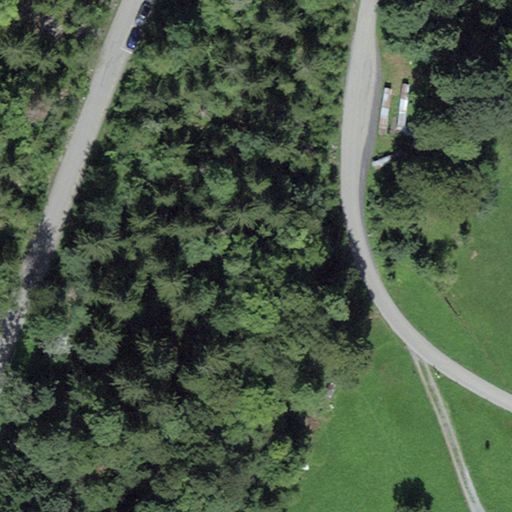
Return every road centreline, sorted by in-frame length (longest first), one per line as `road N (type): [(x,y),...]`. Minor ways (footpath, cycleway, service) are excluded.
road 1 (unclassified): [(511,411),(462,390),(419,357),(386,327),(361,285),(346,241),(346,136),(367,0)]
road 2 (unclassified): [(130,0),(55,219),(0,344)]
